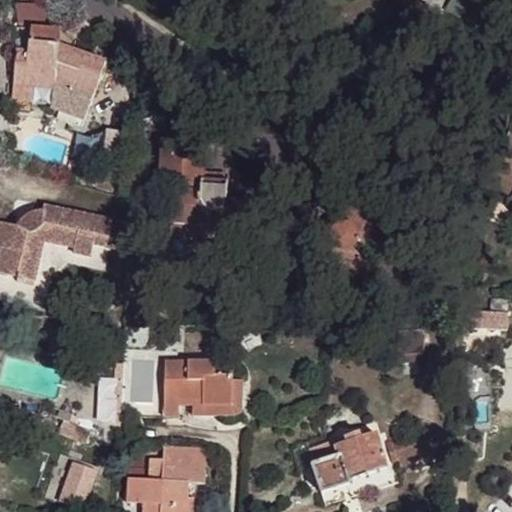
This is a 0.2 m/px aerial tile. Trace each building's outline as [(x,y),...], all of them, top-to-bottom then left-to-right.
[(63,41),(33,38),(30,60),(19,60),(17,85),(57,90),(57,89),(97,100),(107,66),(61,52),(63,41)] [(57,90),(17,85),(16,94),(56,98),(57,90)] [(205,145),(163,141),(161,182),(173,182),(171,226),(205,227),(205,232),(245,234),(247,203),(226,202),(227,184),(202,182),(204,175),(205,145)] [(511,169),(511,161),(500,159),(486,209),(506,198),(511,169)] [(227,176),(204,175),(202,182),(227,184),(227,176)] [(111,219),(44,206),(41,214),(33,214),(25,222),(21,229),(0,224),(0,302),(45,311),(49,284),(36,281),(46,240),(75,248),(95,242),(105,243),(111,219)] [(397,222),(363,212),(354,239),(350,239),(348,239),(345,243),(330,241),(323,280),(366,288),(378,274),(367,259),(369,256),(386,261),(397,222)] [(205,227),(171,226),(170,237),(204,240),(205,232),(205,227)] [(105,243),(95,242),(75,248),(46,240),(36,281),(49,284),(52,270),(67,261),(111,269),(116,246),(105,243)] [(503,332),(501,317),(458,323),(461,339),(503,332)] [(462,360),(462,341),(451,341),(450,358),(462,360)] [(418,347),(395,345),(392,362),(417,363),(418,347)] [(215,366),(169,363),(164,421),(178,421),(181,403),(194,403),(195,408),(230,411),(232,386),(232,380),(216,378),(215,366)] [(122,378),(98,378),(98,420),(121,421),(122,378)] [(238,386),(232,386),(230,411),(195,408),(194,417),(242,421),(242,394),(238,386)] [(331,416),(328,414),(313,429),(324,440),(346,420),(338,410),(331,416)] [(368,428),(337,439),(337,444),(334,445),(336,454),(310,464),(318,492),(345,484),(348,483),(348,478),(382,467),(372,433),(369,433),(368,428)] [(418,430),(387,440),(390,451),(421,441),(418,430)] [(205,447),(165,445),(163,458),(151,458),(150,495),(162,497),(162,511),(196,511),(197,498),(190,496),(191,481),(204,482),(205,447)] [(387,482),(382,467),(348,478),(348,483),(345,484),(348,495),(387,482)]
